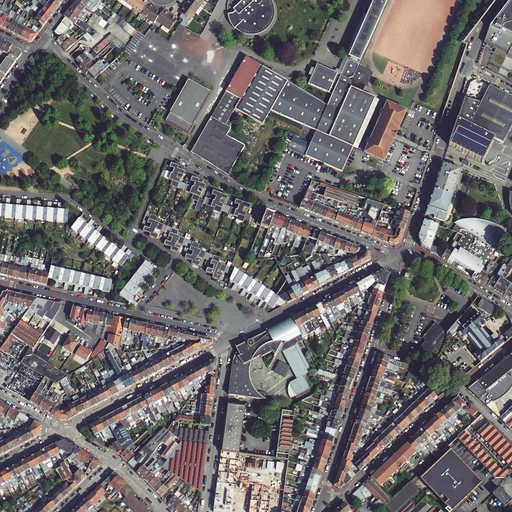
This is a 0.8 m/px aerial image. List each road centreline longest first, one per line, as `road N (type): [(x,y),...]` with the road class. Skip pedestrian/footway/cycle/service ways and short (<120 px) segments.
road 1 (residential): [(395,257),(230,187),(120,115),(44,36)]
road 2 (residential): [(395,257),(321,495)]
road 3 (tertiary): [(405,253),(467,67)]
road 4 (residential): [(227,343),(63,430)]
road 5 (residential): [(321,495),(339,495),(460,386)]
road 6 (residential): [(227,343),(205,511)]
road 7 (residential): [(130,243),(69,198),(0,192)]
road 8 (residential): [(395,257),(271,320)]
road 9 (residential): [(0,282),(134,314)]
road 10 (tertiary): [(511,310),(405,253)]
